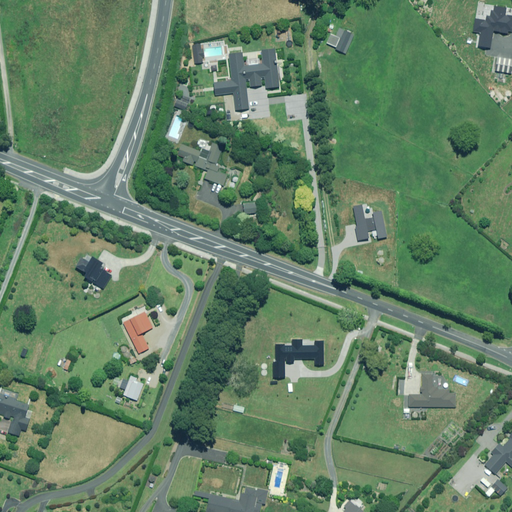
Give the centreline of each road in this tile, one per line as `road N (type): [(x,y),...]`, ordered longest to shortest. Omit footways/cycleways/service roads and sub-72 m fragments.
road 1 (tertiary): [(115,203),(511,359)]
road 2 (tertiary): [(134,135),(165,0)]
